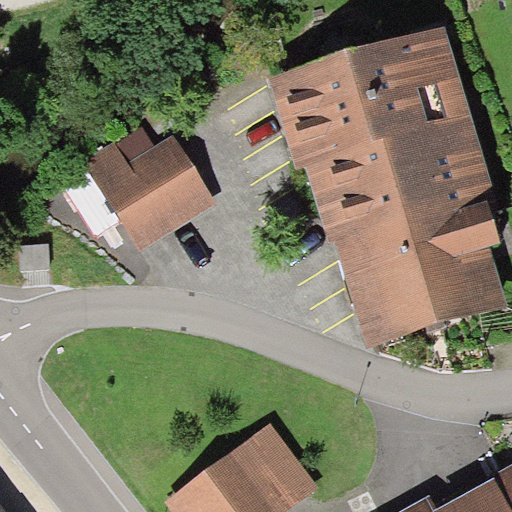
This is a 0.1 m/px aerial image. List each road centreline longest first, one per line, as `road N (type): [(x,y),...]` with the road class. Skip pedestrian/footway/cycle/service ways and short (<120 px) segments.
road 1 (residential): [(0,339),(90,306),(163,311),(363,377),(444,394),(511,396)]
road 2 (residential): [(0,385),(97,511)]
